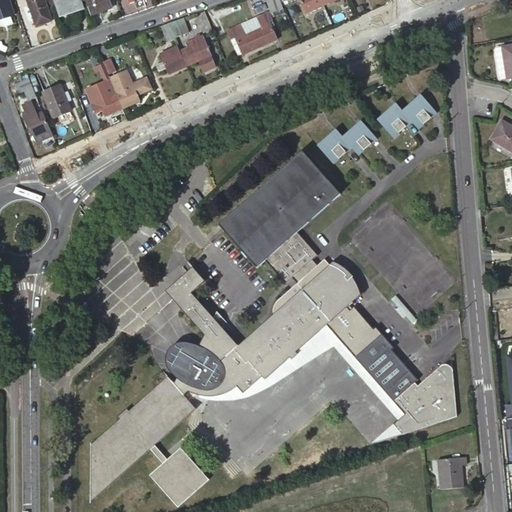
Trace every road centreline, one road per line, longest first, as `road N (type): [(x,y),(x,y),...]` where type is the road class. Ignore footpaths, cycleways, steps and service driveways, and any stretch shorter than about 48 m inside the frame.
road 1 (residential): [(456,86),(493,511)]
road 2 (secondary): [(116,157),(411,22)]
road 3 (residential): [(0,71),(207,0)]
road 4 (secondary): [(27,387),(49,253)]
road 5 (secondary): [(5,260),(20,289),(27,387)]
road 6 (secondary): [(28,511),(27,387)]
